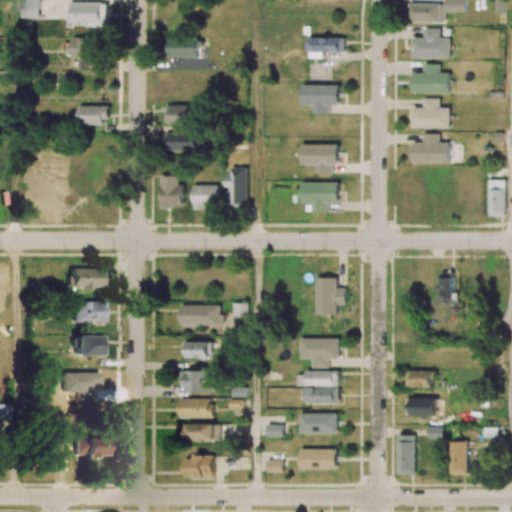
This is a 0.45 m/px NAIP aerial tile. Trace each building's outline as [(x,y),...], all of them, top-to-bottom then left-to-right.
[(22,0),(22,18),(40,18),(40,0),(22,0)] [(467,11),(466,0),(445,0),(446,12),(467,11)] [(107,26),(108,3),(70,2),(70,25),(107,26)] [(445,22),(446,4),(410,3),(410,21),(445,22)] [(451,57),(451,38),(441,38),(441,29),(424,29),(424,38),(413,38),(413,58),(451,57)] [(109,37),(73,37),(72,57),(109,57),(109,37)] [(321,57),(321,52),(345,52),(345,37),(309,38),(309,58),(321,57)] [(171,57),(198,57),(199,47),(202,47),(203,40),(171,39),(171,57)] [(450,92),(450,73),(440,73),(440,64),(424,63),(423,73),(413,72),(413,92),(450,92)] [(340,85),(304,85),(303,105),(314,105),(313,114),(330,114),(330,105),(340,105),(340,85)] [(450,128),(451,107),(440,107),(440,99),(424,98),(423,107),(413,107),(413,127),(450,128)] [(166,123),(202,124),(202,104),(166,104),(166,123)] [(110,123),(109,105),(79,106),(79,124),(110,123)] [(171,150),(198,151),(199,133),(172,132),(171,150)] [(413,162),(450,162),(450,142),(440,142),(440,133),(423,133),(423,142),(413,142),(413,162)] [(340,145),(303,144),(303,164),(317,164),(317,173),(334,173),(334,164),(339,164),(340,145)] [(248,168),(228,167),(228,204),(248,204),(248,168)] [(162,207),(185,207),(185,184),(180,184),(180,175),(161,175),(162,207)] [(490,216),(507,216),(506,179),(489,180),(490,216)] [(339,182),(303,182),(303,202),(313,202),(313,211),(329,211),(329,202),(340,202),(339,182)] [(194,209),(218,209),(218,185),(194,185),(194,209)] [(103,288),(103,269),(69,270),(69,288),(103,288)] [(441,303),(455,303),(455,271),(441,271),(441,303)] [(338,314),(338,304),(347,304),(346,288),(338,288),(337,277),(317,277),(318,314),(338,314)] [(71,322),(103,323),(103,302),(72,301),(71,322)] [(248,302),(233,303),(234,318),(249,318),(248,302)] [(181,324),(221,325),(222,305),(182,304),(181,324)] [(102,336),(73,336),(73,356),(103,356),(102,336)] [(340,338),(302,338),(302,359),(313,359),(313,368),(330,368),(330,358),(340,358),(340,338)] [(187,358),(212,358),(212,341),(188,341),(187,358)] [(181,370),(181,390),(217,390),(216,370),(181,370)] [(307,386),(340,387),(340,370),(307,370),(307,386)] [(433,371),(408,371),(407,386),(433,387),(433,371)] [(341,388),(304,387),(304,396),(307,396),(307,403),(340,403),(341,388)] [(181,417),(213,418),(213,398),(181,398),(181,417)] [(438,416),(438,398),(411,398),(411,416),(438,416)] [(9,404),(0,404),(0,418),(8,418),(9,404)] [(301,433),(339,433),(338,412),(301,413),(301,433)] [(187,439),(220,440),(220,424),(188,423),(187,439)] [(267,436),(284,436),(284,424),(267,424),(267,436)] [(428,438),(444,439),(444,427),(429,426),(428,438)] [(416,434),(398,435),(399,474),(416,474),(416,434)] [(73,455),(103,456),(104,438),(73,437),(73,455)] [(467,441),(451,441),(451,470),(468,470),(467,441)] [(338,469),(338,449),(301,449),(301,469),(338,469)] [(215,476),(215,456),(188,455),(187,475),(215,476)] [(284,460),(267,460),(267,471),(284,472),(284,460)]
